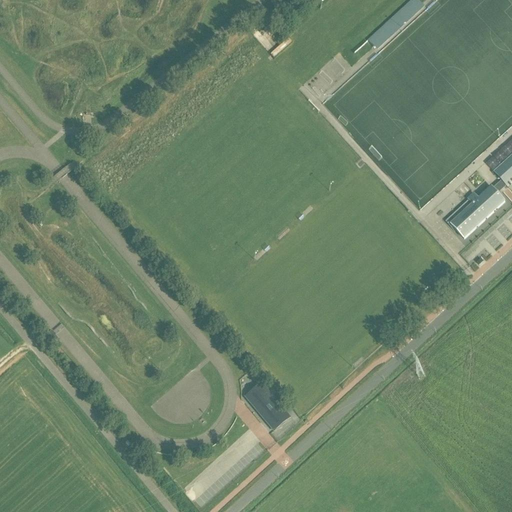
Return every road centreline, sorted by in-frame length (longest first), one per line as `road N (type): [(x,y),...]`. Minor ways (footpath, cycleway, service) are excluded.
road 1 (unclassified): [(232,511),(511,251)]
road 2 (unclassified): [(172,511),(0,306)]
